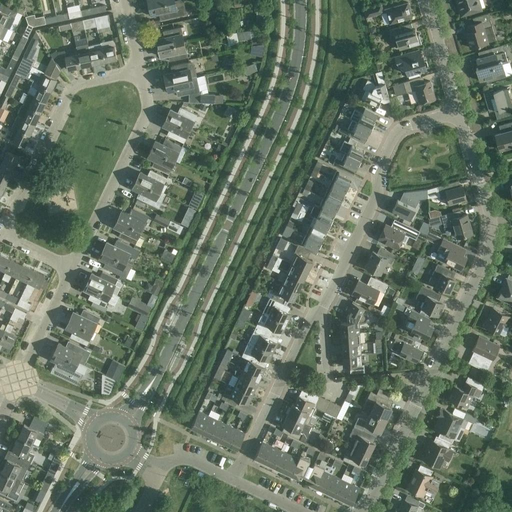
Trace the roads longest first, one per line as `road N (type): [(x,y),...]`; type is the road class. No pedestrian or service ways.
road 1 (residential): [(232,481),(378,201),(379,172),(395,136),(459,114)]
road 2 (residential): [(459,114),(488,210),(489,241),(364,511)]
road 3 (tertiary): [(153,382),(280,113),(300,32),(299,0)]
road 4 (residential): [(73,268),(10,238),(6,225),(74,89),(143,74)]
road 5 (residential): [(73,268),(148,111),(143,74)]
road 6 (residential): [(21,382),(73,268)]
